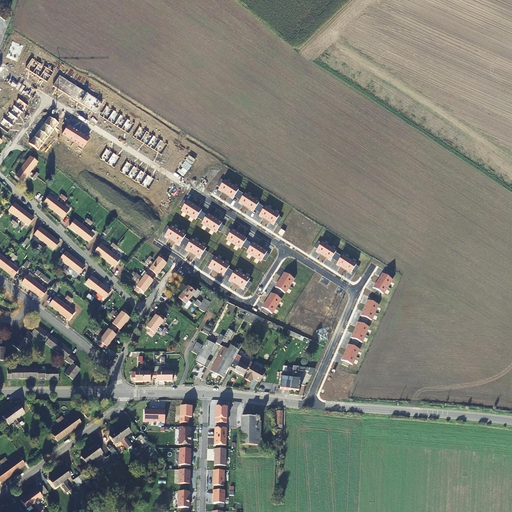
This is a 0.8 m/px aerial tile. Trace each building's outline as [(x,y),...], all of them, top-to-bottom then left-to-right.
[(13,41),(10,50),(20,54),(24,46),(13,41)] [(20,54),(10,50),(6,57),(17,62),(20,54)] [(25,69),(33,73),(39,63),(32,59),(25,69)] [(46,68),(39,63),(33,73),(40,78),(46,68)] [(53,72),(46,68),(40,78),(47,82),(53,72)] [(66,81),(59,76),(53,86),(60,91),(66,81)] [(73,85),(66,81),(60,91),(67,95),(73,85)] [(73,85),(67,95),(74,100),(81,90),(73,85)] [(88,94),(81,90),(74,100),(82,104),(88,94)] [(95,99),(88,94),(82,104),(89,109),(95,99)] [(19,99),(13,106),(23,113),(28,106),(19,99)] [(89,109),(96,113),(102,103),(95,99),(89,109)] [(13,106),(8,112),(18,120),(23,113),(13,106)] [(114,111),(106,106),(100,116),(107,121),(114,111)] [(114,111),(107,121),(114,125),(121,115),(114,111)] [(3,119),(13,126),(18,120),(8,112),(3,119)] [(128,119),(121,115),(114,125),(121,130),(128,119)] [(44,124),(53,131),(59,124),(49,117),(44,124)] [(3,119),(0,123),(0,126),(8,133),(13,126),(3,119)] [(128,119),(121,130),(129,134),(135,124),(128,119)] [(44,124),(39,130),(48,137),(53,131),(44,124)] [(68,125),(62,135),(69,139),(75,129),(68,125)] [(139,127),(133,137),(140,141),(147,132),(139,127)] [(69,139),(76,144),(82,134),(75,129),(69,139)] [(39,130),(34,137),(43,144),(48,137),(39,130)] [(147,132),(140,141),(147,146),(154,136),(147,132)] [(76,144),(83,148),(89,138),(82,134),(76,144)] [(154,136),(147,146),(154,150),(160,140),(154,136)] [(34,137),(29,143),(38,151),(43,144),(34,137)] [(168,145),(160,140),(154,150),(161,155),(168,145)] [(100,159),(107,163),(113,154),(106,149),(100,159)] [(113,154),(107,163),(114,168),(121,158),(113,154)] [(23,166),(30,172),(38,162),(31,157),(23,166)] [(127,162),(120,172),(128,176),(134,167),(127,162)] [(30,172),(23,166),(15,176),(22,182),(30,172)] [(128,176),(135,181),(141,171),(134,167),(128,176)] [(135,181),(142,185),(148,175),(141,171),(135,181)] [(149,190),(155,180),(148,175),(142,185),(149,190)] [(231,185),(224,181),(223,182),(220,180),(217,186),(220,188),(219,189),(226,194),(231,185)] [(239,190),(231,185),(226,194),(233,198),(234,197),(237,199),(241,193),(238,191),(239,190)] [(252,198),(245,194),(244,195),(241,193),(237,199),(240,201),(239,202),(247,207),(252,198)] [(53,211),(59,203),(50,196),(44,203),(53,211)] [(259,203),(252,198),(247,207),(254,211),(254,210),(258,212),(261,206),(258,204),(259,203)] [(181,211),(188,216),(195,206),(187,201),(186,202),(183,201),(180,206),(183,208),(181,211)] [(59,203),(53,211),(63,219),(69,211),(59,203)] [(19,219),(25,211),(15,204),(9,212),(19,219)] [(195,206),(188,216),(195,220),(197,218),(200,219),(204,214),(201,212),(202,210),(195,206)] [(260,215),(267,220),(272,211),(265,207),(264,208),(261,206),(258,212),(260,214),(260,215)] [(25,211),(19,219),(28,226),(34,218),(25,211)] [(267,220),(274,224),(275,223),(278,225),(282,219),(279,217),(279,216),(272,211),(267,220)] [(201,224),(209,229),(215,219),(208,214),(207,215),(204,214),(200,219),(203,221),(201,224)] [(215,219),(209,229),(216,233),(218,230),(221,232),(224,226),(221,225),(222,223),(215,219)] [(79,235),(85,228),(75,220),(69,228),(79,235)] [(165,236),(172,241),(179,231),(171,226),(170,229),(167,227),(163,233),(166,235),(165,236)] [(44,243),(50,235),(40,227),(34,235),(44,243)] [(85,228),(79,235),(89,243),(95,235),(85,228)] [(233,244),(240,234),(232,230),(231,231),(229,229),(225,235),(228,237),(226,239),(233,244)] [(179,231),(172,241),(180,245),(180,244),(183,246),(187,240),(184,238),(186,235),(179,231)] [(240,234),(233,244),(241,249),(242,246),(245,248),(249,242),(246,240),(247,239),(240,234)] [(50,235),(44,243),(54,250),(60,243),(50,235)] [(186,249),(193,254),(199,244),(192,239),(190,242),(187,240),(183,246),(186,248),(186,249)] [(254,257),(260,247),(253,243),(252,244),(249,242),(245,248),(248,250),(247,252),(254,257)] [(316,251),(324,256),(329,247),(322,243),(321,244),(318,242),(314,248),(317,250),(316,251)] [(104,260),(110,252),(103,247),(101,245),(100,244),(94,252),(104,260)] [(199,244),(193,254),(200,258),(201,257),(204,259),(207,253),(205,251),(206,248),(199,244)] [(254,257),(261,262),(263,259),(266,261),(269,255),(266,253),(267,252),(260,247),(254,257)] [(336,252),(329,247),(324,256),(331,260),(332,259),(335,261),(338,255),(335,253),(336,252)] [(69,267),(75,259),(65,252),(60,259),(69,267)] [(110,252),(104,260),(114,267),(120,260),(110,252)] [(0,266),(4,270),(9,262),(0,255),(0,266)] [(349,260),(342,256),(341,257),(338,255),(335,261),(338,263),(337,264),(344,268),(349,260)] [(154,264),(162,270),(166,264),(163,262),(165,259),(161,256),(154,264)] [(209,267),(216,271),(222,262),(215,257),(215,258),(212,256),(208,262),(211,263),(209,267)] [(75,259),(69,267),(79,275),(85,267),(75,259)] [(356,265),(349,260),(344,268),(351,273),(352,272),(355,274),(359,268),(356,266),(356,265)] [(9,262),(4,270),(13,277),(19,270),(9,262)] [(222,262),(216,271),(223,276),(224,275),(227,277),(231,271),(228,269),(230,266),(222,262)] [(147,273),(152,277),(154,274),(157,276),(162,270),(154,264),(147,273)] [(243,275),(235,270),(234,273),(231,271),(227,277),(230,278),(229,280),(237,284),(243,275)] [(284,273),(280,280),(290,286),(294,279),(292,277),(293,275),(288,271),(286,274),(284,273)] [(383,274),(378,281),(388,287),(392,280),(390,278),(392,275),(386,272),(384,275),(383,274)] [(31,291),(37,284),(32,280),(34,277),(29,273),(21,284),(31,291)] [(141,282),(148,287),(153,282),(150,279),(152,277),(147,273),(141,282)] [(250,279),(243,275),(237,284),(244,289),(245,288),(248,289),(251,284),(248,282),(250,279)] [(95,291),(101,283),(91,276),(85,284),(86,284),(84,287),(88,290),(90,287),(95,291)] [(290,286),(280,280),(275,287),(277,288),(275,291),(280,295),(282,292),(285,294),(290,286)] [(388,287),(378,281),(373,288),(375,289),(373,292),(379,296),(381,293),(383,295),(388,287)] [(55,282),(51,288),(57,293),(62,286),(55,282)] [(148,287),(141,282),(134,290),(139,294),(141,291),(144,293),(148,287)] [(101,283),(95,291),(105,299),(111,291),(101,283)] [(37,284),(31,291),(41,299),(47,291),(37,284)] [(183,293),(191,299),(196,293),(195,292),(198,289),(193,286),(190,289),(188,287),(183,293)] [(271,293),(267,301),(277,307),(281,300),(279,298),(280,295),(275,291),(273,294),(271,293)] [(191,299),(183,293),(178,299),(181,301),(179,304),(184,307),(186,305),(191,299)] [(59,312),(65,304),(59,300),(60,298),(58,296),(56,298),(55,297),(49,305),(59,312)] [(368,301),(364,308),(375,313),(378,305),(375,304),(377,301),(370,298),(369,301),(368,301)] [(87,303),(81,299),(77,304),(83,309),(87,303)] [(277,307),(267,301),(262,308),(264,309),(262,312),(267,315),(269,312),(272,314),(277,307)] [(65,304),(59,312),(69,320),(75,312),(65,304)] [(375,313),(364,308),(361,316),(362,317),(361,320),(367,323),(369,320),(372,321),(375,313)] [(117,319),(125,325),(129,319),(127,317),(129,314),(124,310),(117,319)] [(253,325),(257,316),(246,312),(242,320),(253,325)] [(151,322),(159,328),(163,322),(165,319),(160,315),(158,318),(155,316),(151,322)] [(111,327),(116,331),(118,329),(120,330),(125,325),(117,319),(111,327)] [(358,323),(355,331),(365,335),(369,327),(366,326),(367,323),(361,320),(359,323),(358,323)] [(157,330),(159,328),(151,322),(146,328),(149,330),(147,332),(155,339),(160,332),(157,330)] [(104,336),(112,342),(116,336),(114,334),(116,331),(111,327),(104,336)] [(42,343),(43,341),(46,344),(45,346),(55,354),(66,362),(65,363),(71,368),(64,376),(72,382),(75,379),(74,378),(80,371),(72,365),(76,361),(73,358),(70,356),(72,354),(65,349),(65,348),(62,345),(58,342),(58,343),(48,335),(44,333),(37,328),(31,335),(28,333),(26,335),(23,339),(21,337),(16,344),(15,343),(13,347),(21,353),(29,343),(30,344),(32,340),(35,337),(42,343)] [(225,337),(223,341),(227,344),(233,333),(229,330),(225,337)] [(358,345),(359,342),(362,343),(365,335),(355,331),(351,338),(353,339),(351,342),(358,345)] [(223,341),(225,337),(221,335),(216,343),(220,346),(223,341)] [(111,342),(102,339),(97,345),(102,349),(104,346),(107,348),(111,342)] [(206,341),(198,356),(207,361),(211,363),(214,356),(210,354),(215,345),(206,341)] [(349,345),(345,353),(356,357),(359,350),(356,348),(358,345),(351,342),(350,346),(349,345)] [(217,376),(224,379),(235,358),(241,346),(240,345),(239,346),(234,344),(232,348),(230,347),(228,351),(223,348),(210,372),(213,374),(217,376)] [(356,357),(345,353),(342,361),(343,361),(342,364),(348,367),(349,364),(352,365),(356,357)] [(290,390),(293,366),(292,366),(293,358),(289,358),(288,366),(282,365),(282,369),(287,370),(286,378),(281,377),(280,389),(290,390)] [(244,377),(249,368),(242,364),(243,362),(240,361),(239,363),(235,360),(230,369),(244,377)] [(293,366),(290,390),(298,391),(300,380),(297,380),(298,370),(308,372),(307,374),(311,376),(314,369),(293,366)] [(251,367),(245,380),(250,383),(252,379),(259,382),(264,373),(251,367)] [(58,382),(58,372),(37,372),(37,371),(11,370),(11,372),(7,372),(7,380),(19,380),(28,380),(45,380),(45,381),(53,381),(53,382),(58,382)] [(164,373),(165,382),(172,382),(172,378),(175,378),(175,372),(164,373)] [(142,382),(142,373),(131,373),(131,379),(135,379),(135,382),(142,382)] [(142,373),(142,382),(150,382),(150,378),(154,378),(153,373),(142,373)] [(165,382),(164,373),(153,373),(154,378),(157,378),(157,382),(165,382)] [(18,405),(10,411),(16,420),(24,413),(18,405)] [(192,407),(180,407),(180,423),(189,424),(189,418),(191,418),(192,407)] [(215,423),(227,423),(227,407),(216,407),(215,423)] [(165,423),(165,410),(158,410),(158,411),(152,411),(152,412),(150,411),(145,411),(144,421),(158,422),(158,423),(165,423)] [(10,411),(2,417),(8,425),(16,420),(10,411)] [(241,417),(240,445),(259,445),(260,422),(259,422),(259,417),(251,417),(251,414),(247,414),(247,417),(241,417)] [(70,433),(64,425),(56,431),(55,430),(51,433),(57,442),(70,433)] [(191,445),(192,428),(179,428),(179,445),(191,445)] [(226,428),(215,428),(214,445),(226,446),(226,428)] [(114,445),(122,439),(116,431),(108,437),(114,445)] [(110,444),(107,446),(113,455),(118,452),(116,449),(114,450),(110,444)] [(98,457),(102,454),(96,446),(88,451),(100,468),(102,467),(98,461),(100,460),(98,457)] [(190,466),(191,449),(179,449),(179,465),(190,466)] [(226,449),(214,449),(214,453),(215,453),(214,466),(226,466),(226,449)] [(100,468),(88,451),(80,457),(86,465),(90,463),(91,465),(93,464),(98,470),(100,468)] [(107,457),(113,465),(117,462),(112,454),(107,457)] [(25,465),(18,456),(14,460),(14,461),(7,466),(13,474),(25,465)] [(0,482),(1,483),(13,474),(7,466),(0,471),(0,482)] [(56,474),(69,491),(71,490),(66,484),(68,482),(67,480),(70,478),(64,469),(56,474)] [(179,470),(179,479),(189,479),(189,475),(190,475),(190,471),(179,470)] [(224,471),(214,470),(213,480),(224,480),(224,471)] [(69,491),(56,474),(48,480),(54,489),(59,485),(61,484),(63,487),(62,487),(66,493),(69,491)] [(35,489),(28,495),(34,504),(36,506),(39,511),(43,511),(42,510),(38,504),(37,505),(35,503),(37,502),(42,498),(35,489)] [(224,491),(213,490),(213,495),(214,495),(213,503),(224,504),(224,491)] [(189,508),(189,492),(178,492),(178,508),(189,508)] [(34,504),(28,495),(20,501),(26,510),(34,504)]
